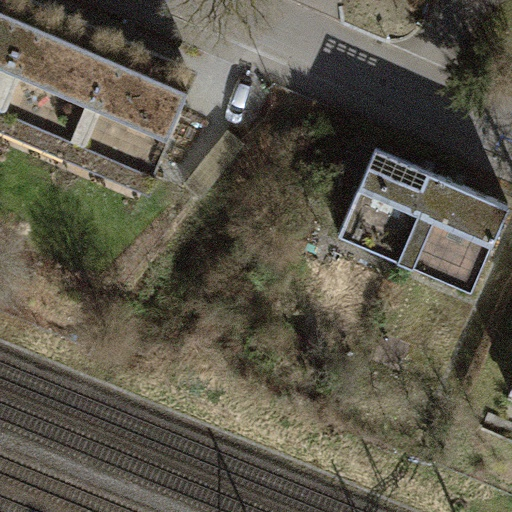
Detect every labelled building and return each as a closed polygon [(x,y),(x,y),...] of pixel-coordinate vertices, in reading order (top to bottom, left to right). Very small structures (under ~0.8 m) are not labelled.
[(0,0),(0,86),(38,0),(37,0),(0,0)] [(118,35),(38,0),(0,86),(0,123),(67,153),(118,35)] [(198,70),(118,35),(67,153),(151,189),(157,174),(155,173),(183,109),(181,108),(198,70)] [(446,177),(380,149),(344,234),(410,262),(446,177)] [(511,204),(446,177),(410,262),(475,289),(511,204)]
